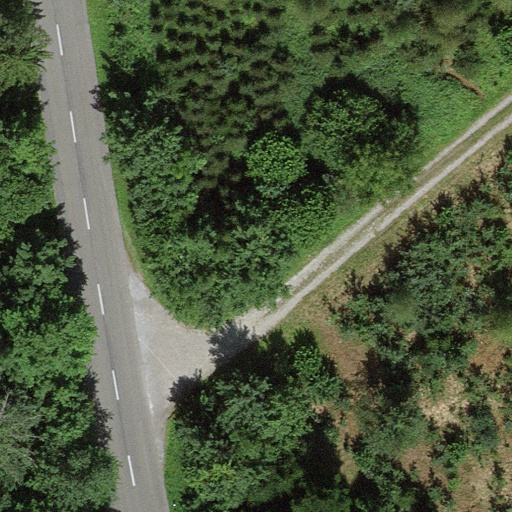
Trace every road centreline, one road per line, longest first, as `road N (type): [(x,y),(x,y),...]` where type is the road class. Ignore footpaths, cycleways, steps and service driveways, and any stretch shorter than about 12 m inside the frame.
road 1 (tertiary): [(136,511),(83,265),(44,0)]
road 2 (track): [(511,158),(129,486)]
